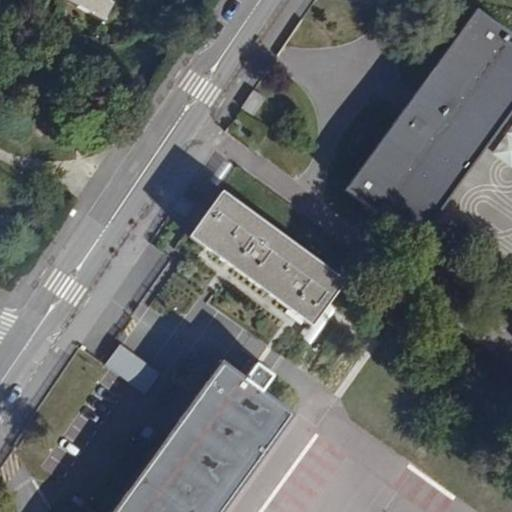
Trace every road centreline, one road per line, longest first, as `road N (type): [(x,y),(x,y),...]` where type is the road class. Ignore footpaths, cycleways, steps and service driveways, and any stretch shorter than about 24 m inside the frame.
road 1 (tertiary): [(261,0),(0,396)]
road 2 (unknown): [(31,507),(155,365)]
